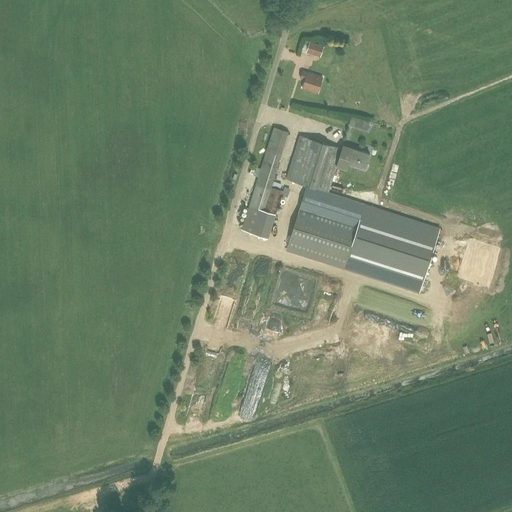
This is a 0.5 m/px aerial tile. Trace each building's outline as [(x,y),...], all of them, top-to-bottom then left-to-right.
[(309,41),(306,52),(321,57),(324,46),(309,41)] [(321,77),(306,72),(301,71),(299,78),(304,79),(301,88),(317,92),(321,77)] [(249,205),(274,213),(281,190),(270,187),(288,131),(273,127),(249,205)] [(347,169),(348,164),(352,152),(342,149),(300,135),(286,178),(328,192),(337,166),(347,169)] [(353,149),(352,152),(348,164),(365,169),(370,154),(353,149)] [(364,207),(358,224),(300,206),(296,219),(286,250),(344,269),(418,293),(438,232),(364,207)] [(232,259),(214,315),(244,325),(262,268),(232,259)]
